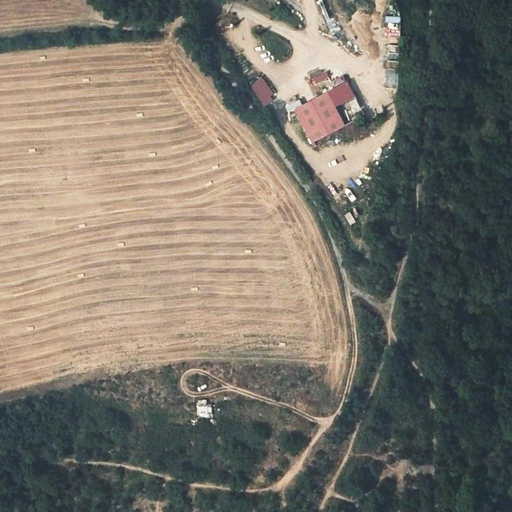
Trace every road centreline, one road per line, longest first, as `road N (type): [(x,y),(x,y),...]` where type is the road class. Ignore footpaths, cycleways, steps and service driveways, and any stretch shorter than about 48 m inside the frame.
road 1 (track): [(390,333),(394,287),(417,216),(430,0)]
road 2 (track): [(331,420),(199,372),(184,374),(182,393),(211,392)]
road 3 (track): [(211,0),(300,36),(309,48),(289,76),(257,63)]
road 4 (track): [(345,285),(355,346),(331,420)]
